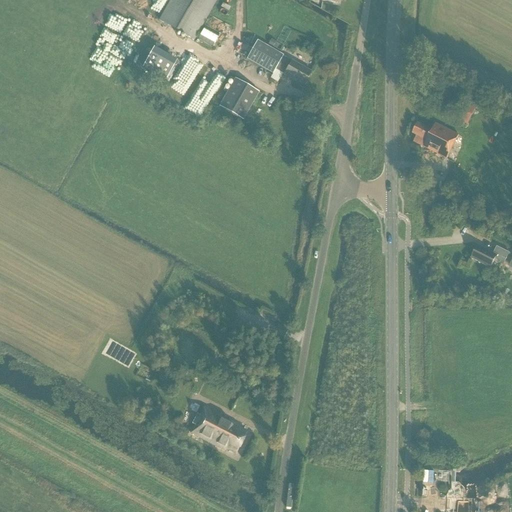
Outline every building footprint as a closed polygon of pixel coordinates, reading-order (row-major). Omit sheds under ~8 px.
[(216,0),(170,0),(159,20),(195,40),(216,0)] [(141,12),(146,6),(141,3),(137,9),(141,12)] [(283,54),(257,39),(247,57),(274,72),(275,70),(303,86),(311,72),(282,56),(283,54)] [(183,57),(190,61),(195,53),(188,49),(183,57)] [(175,63),(152,50),(142,68),(165,80),(175,63)] [(127,52),(123,65),(132,67),(135,54),(127,52)] [(175,76),(169,87),(184,95),(198,68),(182,59),(174,75),(175,76)] [(182,108),(199,118),(224,77),(208,67),(182,108)] [(258,92),(235,79),(219,106),(242,120),(258,92)] [(459,123),(470,125),(474,101),(463,99),(459,123)] [(416,136),(413,142),(446,159),(458,135),(435,124),(432,131),(418,123),(412,134),(416,136)] [(493,254),(478,246),(471,259),(490,268),(494,260),(503,264),(509,254),(497,247),(493,254)] [(224,450),(225,449),(235,454),(246,432),(236,427),(238,424),(203,405),(198,413),(196,412),(190,422),(193,424),(189,432),(224,450)]
